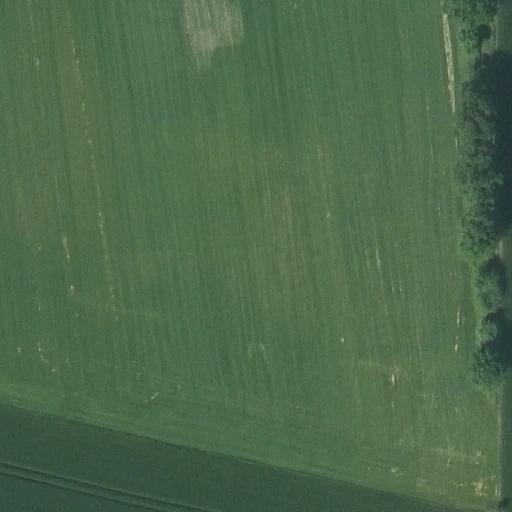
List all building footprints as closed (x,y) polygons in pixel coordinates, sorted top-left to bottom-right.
[(248,0),(211,0),(239,429),(276,427),(248,0)] [(262,0),(291,444),(328,442),(298,0),(262,0)] [(348,0),(313,0),(342,452),(377,450),(348,0)] [(363,0),(375,187),(410,185),(397,0),(363,0)] [(447,0),(415,0),(443,469),(476,468),(447,0)] [(376,196),(392,460),(424,458),(408,194),(376,196)]
